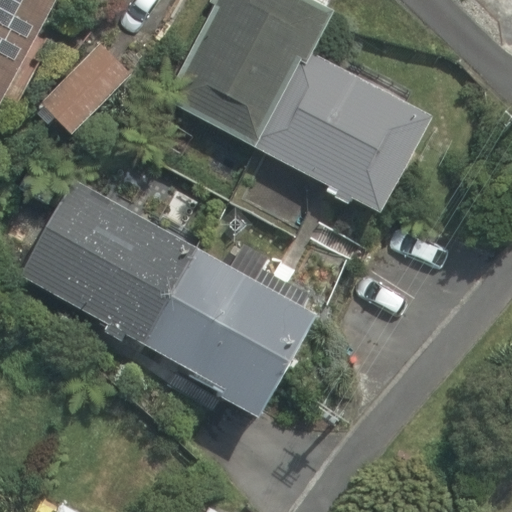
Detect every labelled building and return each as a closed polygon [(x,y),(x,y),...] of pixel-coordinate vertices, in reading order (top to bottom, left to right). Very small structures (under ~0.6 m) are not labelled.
[(0,0),(0,92),(49,0),(0,0)] [(333,22),(287,0),(216,0),(167,107),(319,178),(310,198),(342,214),(348,203),(375,215),(422,113),(314,62),(333,22)] [(110,42),(41,107),(71,139),(140,73),(110,42)] [(314,310),(68,182),(14,286),(99,331),(93,342),(118,355),(123,345),(215,393),(210,403),(254,426),(314,310)] [(86,511),(34,488),(22,511),(86,511)] [(221,511),(199,501),(193,511),(221,511)]
